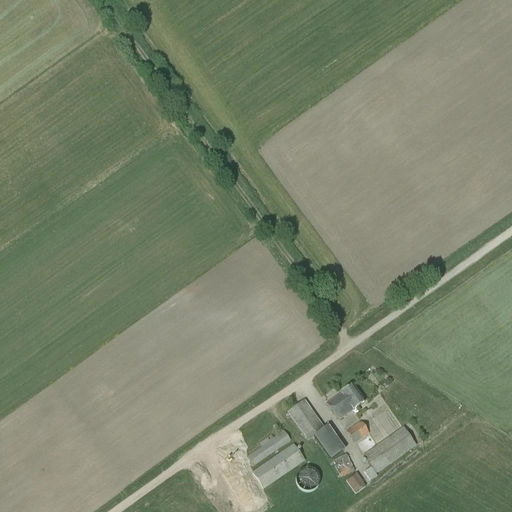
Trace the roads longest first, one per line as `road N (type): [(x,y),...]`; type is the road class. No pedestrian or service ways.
road 1 (track): [(113,511),(511,231)]
road 2 (track): [(351,345),(97,0)]
